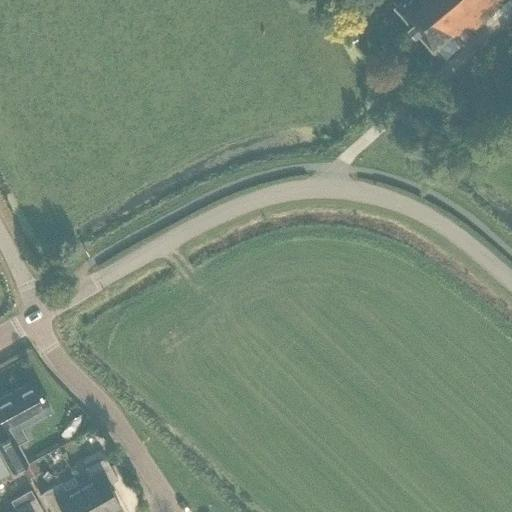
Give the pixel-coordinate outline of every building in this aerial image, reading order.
[(467,27),(471,31),(508,0),(401,0),(395,5),(411,23),(410,24),(416,32),(418,31),(433,48),(452,32),(456,37),(467,27)] [(33,382),(0,399),(0,418),(5,428),(7,427),(12,436),(0,441),(0,453),(10,473),(22,467),(28,463),(17,444),(27,439),(17,421),(46,405),(40,394),(41,393),(39,389),(38,390),(33,382)] [(84,410),(71,417),(77,428),(90,420),(84,410)] [(0,478),(10,473),(0,454),(0,478)] [(85,468),(90,478),(78,485),(93,511),(107,511),(119,506),(107,484),(117,479),(104,457),(85,468)] [(28,463),(22,467),(25,473),(30,471),(36,467),(32,461),(28,463)] [(63,511),(93,511),(78,485),(66,492),(60,482),(41,493),(51,511),(58,511),(62,510),(63,511)] [(10,500),(16,511),(42,511),(34,497),(33,498),(29,490),(10,500)]
